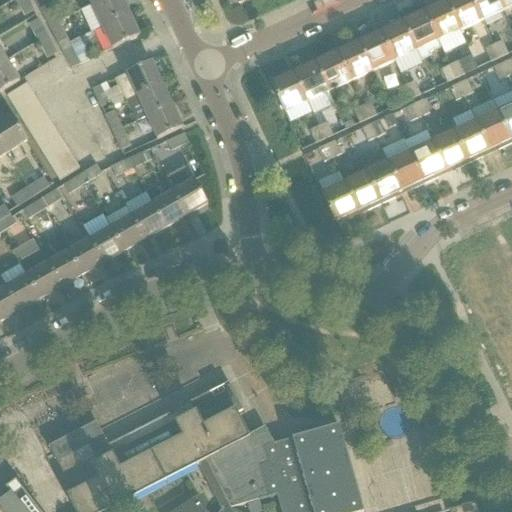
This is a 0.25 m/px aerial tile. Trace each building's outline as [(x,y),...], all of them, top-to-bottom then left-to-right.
[(25,0),(15,0),(25,18),(33,13),(25,0)] [(106,0),(91,7),(101,29),(128,17),(120,0),(106,0)] [(446,0),(445,1),(460,33),(482,23),(471,0),(446,0)] [(471,0),(482,23),(504,13),(497,0),(471,0)] [(511,0),(497,0),(504,13),(511,9),(511,0)] [(432,11),(425,14),(439,44),(460,33),(445,1),(431,7),(432,11)] [(48,7),(39,12),(48,28),(57,24),(48,7)] [(101,29),(91,7),(81,12),(91,34),(101,29)] [(416,14),(401,21),(417,54),(421,62),(431,57),(429,53),(441,48),(439,44),(425,14),(417,18),(416,14)] [(128,17),(101,29),(111,52),(138,39),(128,17)] [(389,31),(381,34),(395,64),(417,54),(401,21),(387,27),(389,31)] [(29,27),(37,43),(46,38),(37,22),(29,27)] [(57,24),(48,28),(58,46),(66,42),(57,24)] [(70,49),(80,66),(93,60),(88,50),(97,45),(91,34),(68,45),(70,49)] [(372,35),(358,41),(373,74),(395,64),(381,34),(374,38),(372,35)] [(46,38),(37,43),(47,60),(56,56),(46,38)] [(345,51),(338,55),(352,84),(373,74),(358,41),(344,48),(345,51)] [(58,46),(60,50),(68,45),(66,42),(58,46)] [(502,43),(493,47),(499,60),(508,56),(502,43)] [(70,49),(68,45),(60,50),(62,53),(70,49)] [(499,60),(493,47),(484,51),(490,64),(499,60)] [(70,49),(62,53),(63,56),(71,71),(80,66),(70,49)] [(329,55),(314,62),(330,95),(352,84),(338,55),(330,58),(329,55)] [(301,72),(294,75),(308,105),(313,115),(335,105),(330,95),(314,62),(300,68),(301,72)] [(511,63),(511,62),(502,66),(508,79),(511,77),(511,63)] [(5,63),(0,66),(0,95),(18,84),(5,63)] [(458,63),(449,67),(455,80),(464,76),(458,63)] [(126,76),(136,98),(160,87),(150,65),(126,76)] [(508,79),(502,66),(493,70),(499,83),(508,79)] [(455,80),(449,67),(440,71),(446,84),(455,80)] [(308,105),(294,75),(287,78),(285,75),(271,82),(272,84),(271,85),(285,115),(308,105)] [(467,82),(458,86),(464,99),(473,95),(467,82)] [(415,83),(406,87),(412,100),(421,96),(415,83)] [(6,98),(12,107),(33,95),(27,85),(6,98)] [(464,99),(458,86),(449,90),(455,103),(464,99)] [(92,91),(100,110),(110,105),(101,87),(92,91)] [(136,98),(126,102),(136,124),(146,120),(170,108),(160,87),(136,98)] [(412,100),(406,87),(397,91),(403,104),(412,100)] [(12,107),(18,117),(39,104),(33,95),(12,107)] [(423,102),(414,106),(420,120),(429,116),(423,102)] [(492,102),(471,112),(476,122),(475,122),(489,152),(496,149),(498,152),(511,145),(511,144),(497,112),(496,112),(492,102)] [(18,117),(24,126),(44,113),(39,104),(18,117)] [(371,104),(362,108),(368,121),(377,117),(371,104)] [(511,104),(497,112),(511,144),(511,104)] [(420,120),(414,106),(405,111),(411,124),(420,120)] [(170,108),(146,120),(156,142),(181,131),(170,108)] [(368,121),(362,108),(353,112),(359,125),(368,121)] [(24,126),(30,135),(50,123),(44,113),(24,126)] [(104,118),(112,135),(121,131),(113,114),(104,118)] [(11,117),(0,124),(0,145),(6,156),(27,143),(11,117)] [(380,122),(371,127),(377,140),(386,136),(380,122)] [(475,122),(453,132),(469,166),(483,159),(481,156),(489,152),(475,122)] [(30,135),(35,145),(56,132),(50,123),(30,135)] [(327,124),(318,128),(324,141),(333,137),(327,124)] [(377,140),(371,127),(362,131),(368,144),(377,140)] [(324,141),(318,128),(310,132),(315,145),(324,141)] [(121,131),(112,135),(120,153),(129,148),(121,131)] [(35,145),(41,154),(62,142),(56,132),(35,145)] [(453,132),(431,143),(445,172),(453,169),(455,173),(469,166),(453,132)] [(167,144),(171,154),(189,145),(184,136),(167,144)] [(404,141),(382,151),(387,163),(401,193),(409,189),(410,193),(425,186),(409,153),(404,141)] [(41,154),(47,164),(67,151),(62,142),(41,154)] [(336,142),(327,146),(333,160),(342,155),(336,142)] [(431,143),(409,153),(425,186),(439,180),(438,176),(445,172),(431,143)] [(333,160),(327,146),(318,151),(324,164),(333,160)] [(47,164),(53,173),(73,160),(67,151),(47,164)] [(146,153),(129,162),(133,171),(151,162),(146,153)] [(73,160),(53,173),(58,182),(79,170),(73,160)] [(133,171),(129,162),(111,170),(116,179),(133,171)] [(387,163),(366,173),(382,206),(396,200),(394,196),(401,193),(387,163)] [(96,167),(80,176),(85,185),(101,175),(96,167)] [(188,170),(166,181),(174,195),(187,218),(208,206),(195,183),(188,170)] [(366,173),(344,183),(358,213),(366,209),(367,213),(382,206),(366,173)] [(85,185),(80,176),(63,186),(69,195),(85,185)] [(43,179),(27,189),(33,198),(49,188),(43,179)] [(358,213),(344,183),(322,193),(335,224),(337,223),(339,226),(352,220),(350,217),(358,213)] [(34,200),(28,191),(12,201),(17,210),(34,200)] [(55,193),(40,202),(45,211),(60,202),(55,193)] [(174,195),(153,207),(166,230),(187,218),(174,195)] [(147,196),(126,208),(132,218),(145,242),(166,230),(153,207),(147,196)] [(45,211),(40,202),(22,213),(27,222),(45,211)] [(4,207),(0,209),(0,222),(10,217),(9,215),(4,207)] [(10,217),(0,222),(0,228),(3,234),(15,226),(11,219),(10,217)] [(83,230),(90,242),(111,230),(104,218),(83,230)] [(132,218),(111,230),(124,254),(145,242),(132,218)] [(111,230),(90,242),(103,266),(124,254),(111,230)] [(12,251),(20,264),(41,252),(33,239),(12,251)] [(62,241),(41,253),(48,266),(62,289),(83,277),(69,254),(62,241)] [(90,242),(69,254),(83,277),(103,266),(90,242)] [(511,285),(493,245),(456,262),(511,383),(511,285)] [(41,252),(20,264),(21,265),(41,301),(62,289),(48,266),(41,252)] [(21,265),(0,277),(7,289),(20,313),(41,301),(21,265)] [(0,277),(0,323),(20,313),(7,289),(0,277)] [(199,467),(198,465),(198,464),(216,455),(217,457),(218,456),(217,454),(248,438),(249,440),(250,439),(238,415),(244,411),(230,383),(191,404),(108,448),(95,423),(48,448),(57,464),(58,464),(74,496),(69,498),(68,497),(67,497),(74,511),(107,511),(113,509),(114,509),(114,510),(115,509),(115,508),(134,499),(134,500),(136,499),(135,498),(197,466),(198,467),(199,467)] [(274,487),(277,497),(280,511),(362,511),(339,427),(264,449),(263,449),(267,465),(259,468),(265,489),(274,487)] [(231,510),(277,497),(274,487),(265,489),(259,468),(267,465),(263,449),(264,449),(258,434),(250,439),(249,440),(248,438),(217,454),(218,456),(217,457),(216,455),(198,464),(198,465),(208,461),(218,482),(231,506),(229,507),(231,510)] [(0,511),(38,511),(15,481),(5,489),(10,495),(0,502),(0,511)] [(175,511),(205,511),(196,498),(175,511)]
